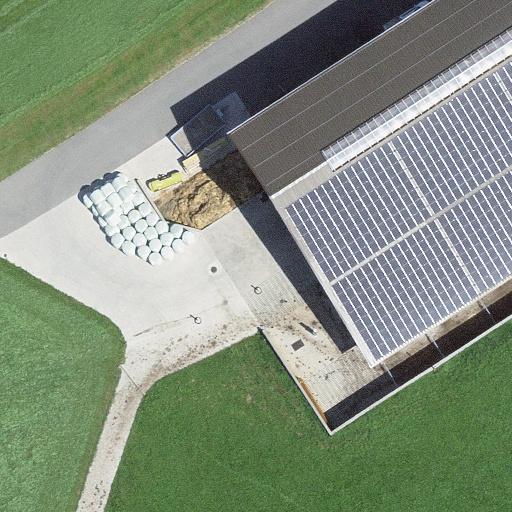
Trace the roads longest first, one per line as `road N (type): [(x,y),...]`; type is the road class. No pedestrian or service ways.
road 1 (unclassified): [(332,0),(0,207)]
road 2 (track): [(58,176),(135,264),(144,299),(142,338),(88,511)]
